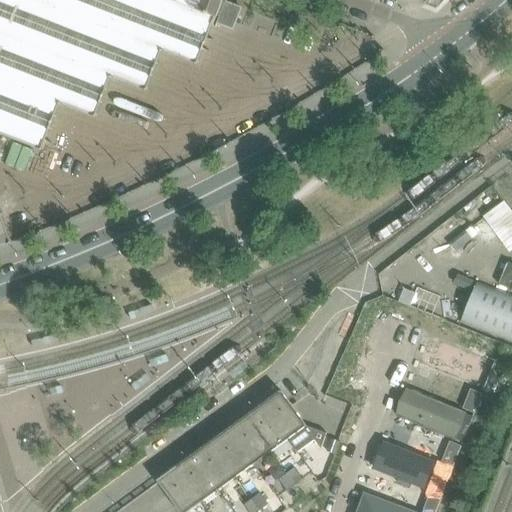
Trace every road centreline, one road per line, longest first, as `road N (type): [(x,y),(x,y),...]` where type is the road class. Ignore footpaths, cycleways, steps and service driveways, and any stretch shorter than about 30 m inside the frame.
road 1 (tertiary): [(0,281),(214,191),(461,46)]
road 2 (residential): [(87,511),(271,375)]
road 3 (residential): [(461,46),(344,0)]
